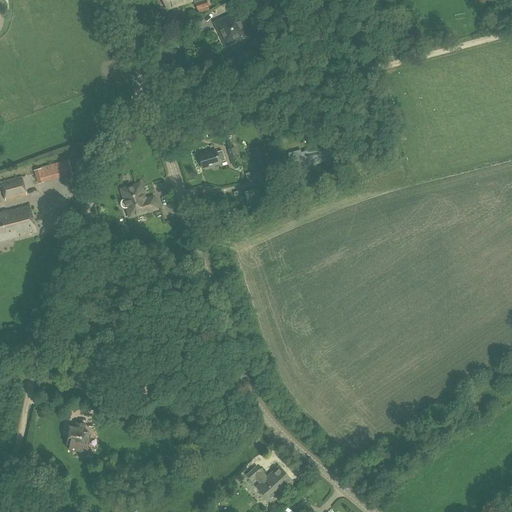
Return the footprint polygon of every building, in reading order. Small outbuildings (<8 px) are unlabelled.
[(164,0),(168,8),(189,1),(188,0),(164,0)] [(198,10),(200,13),(209,10),(208,7),(209,6),(206,0),(193,0),(195,4),(197,11),(198,10)] [(257,0),(263,12),(277,5),(274,0),(257,0)] [(222,26),(217,28),(226,46),(248,35),(236,12),(220,21),(222,26)] [(193,133),(196,142),(208,137),(205,129),(193,133)] [(341,140),(346,156),(358,153),(354,136),(341,140)] [(263,146),(251,150),(254,160),(259,159),(262,169),(269,167),(263,146)] [(227,149),(230,158),(237,155),(234,147),(227,149)] [(288,155),(295,179),(307,175),(304,167),(314,164),(314,165),(324,162),(326,168),(335,165),(330,150),(322,152),(321,149),(301,155),(300,151),(288,155)] [(199,156),(203,169),(214,165),(215,168),(221,166),(219,162),(225,160),(222,151),(217,153),(216,151),(199,156)] [(34,171),(37,183),(72,172),(69,160),(42,167),(42,168),(34,171)] [(1,183),(5,201),(26,195),(21,177),(1,183)] [(126,209),(129,218),(157,209),(154,198),(143,201),(141,193),(143,193),(140,184),(121,190),(124,199),(122,200),(121,202),(120,203),(121,205),(121,207),(123,208),(125,209),(126,209)] [(0,213),(0,241),(36,232),(29,206),(0,213)] [(136,375),(141,389),(144,388),(155,384),(151,370),(136,375)] [(156,383),(160,391),(171,386),(167,378),(156,383)] [(189,401),(175,404),(178,420),(192,418),(189,401)] [(69,450),(87,453),(90,435),(84,433),(85,425),(76,423),(75,428),(71,427),(68,444),(70,444),(69,450)] [(256,489),(269,503),(278,494),(292,481),(279,467),(267,479),(256,466),(246,475),(252,481),(255,478),(260,485),(256,489)] [(218,490),(224,497),(230,491),(224,485),(218,490)]
